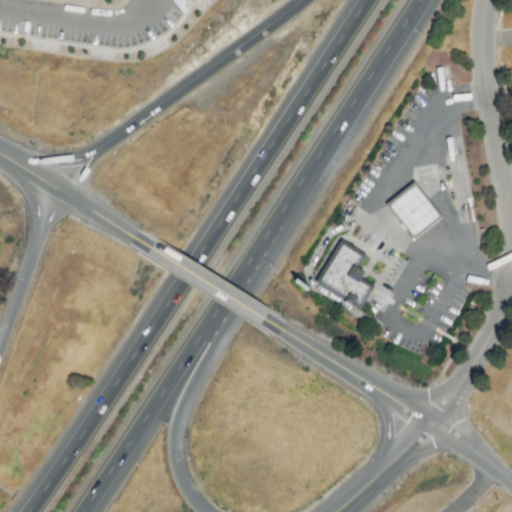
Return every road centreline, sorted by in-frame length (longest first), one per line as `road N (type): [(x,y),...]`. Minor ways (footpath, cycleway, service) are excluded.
road 1 (motorway): [(365,0),(28,511)]
road 2 (motorway): [(355,498),(331,511),(197,510),(174,468),(174,421),(186,393),(293,216),(306,176)]
road 3 (tertiary): [(486,0),(487,76),(511,260),(499,314),(432,424)]
road 4 (motorway): [(82,511),(306,176)]
road 5 (motorway): [(306,176),(421,0)]
road 6 (secondary): [(0,156),(152,251)]
road 7 (motorway): [(66,194),(40,236),(0,352)]
road 8 (motorway): [(307,0),(171,101)]
road 9 (secondary): [(152,251),(275,328)]
